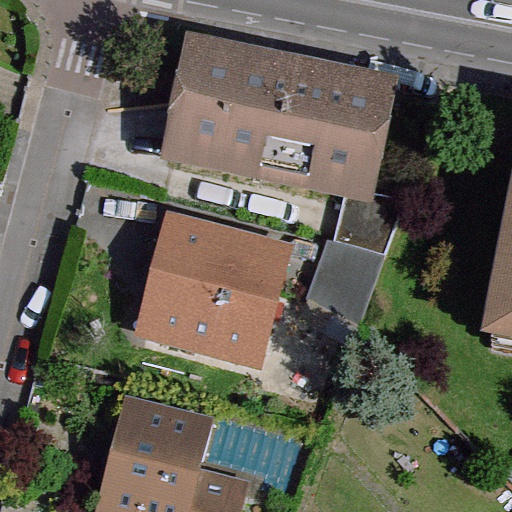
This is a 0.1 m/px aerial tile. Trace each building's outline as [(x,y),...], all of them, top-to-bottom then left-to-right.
[(380,95),(185,60),(166,162),(362,197),(380,95)] [(362,197),(344,247),(390,259),(410,207),(362,197)] [(282,263),(177,237),(152,337),(257,363),(282,263)] [(365,329),(390,259),(344,247),(327,289),(365,329)] [(206,436),(131,417),(107,511),(243,511),(248,494),(195,481),(206,436)]
